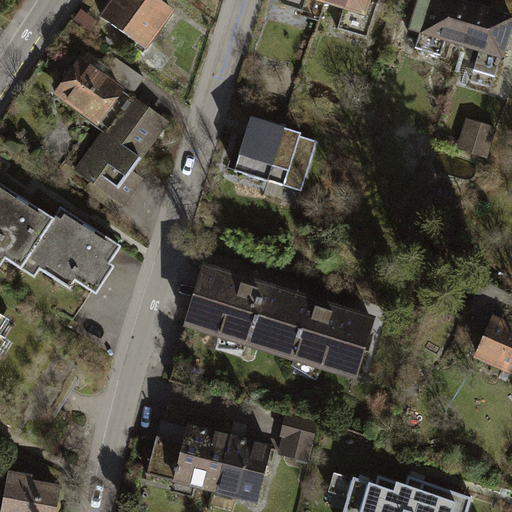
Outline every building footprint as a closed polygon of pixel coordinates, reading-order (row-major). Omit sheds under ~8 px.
[(170,9),(158,0),(107,0),(97,14),(142,47),(170,9)] [(318,0),(326,2),(326,0),(284,0),(283,4),(303,11),(305,0),(318,0)] [(370,2),(370,0),(326,0),(326,2),(345,8),(339,29),(368,38),(378,5),(370,2)] [(464,45),(475,8),(450,0),(421,0),(413,29),(421,31),(416,48),(440,55),(445,40),(464,45)] [(511,0),(493,0),(491,10),(511,16),(511,0)] [(511,51),(511,28),(511,25),(511,18),(475,8),(464,45),(482,50),(475,71),(497,77),(505,49),(511,51)] [(108,70),(88,55),(59,94),(108,130),(132,98),(103,77),(108,70)] [(132,98),(108,130),(78,170),(124,204),(142,180),(131,172),(167,123),(132,98)] [(318,139),(252,118),(235,171),(269,181),(274,167),(306,177),(318,139)] [(496,129),(468,120),(459,148),(487,157),(496,129)] [(28,276),(62,223),(23,198),(0,183),(0,267),(11,275),(15,268),(28,276)] [(62,223),(28,276),(41,285),(47,276),(80,297),(86,289),(103,300),(121,272),(116,269),(126,253),(88,229),(67,216),(62,223)] [(448,250),(429,243),(422,261),(430,264),(427,270),(438,275),(448,250)] [(379,321),(206,266),(187,329),(359,383),(379,321)] [(511,300),(511,294),(483,281),(470,312),(474,314),(479,302),(500,311),(480,356),(511,370),(511,327),(510,326),(511,321),(511,313),(507,311),(511,300)] [(12,329),(0,321),(0,366),(12,347),(4,342),(12,329)] [(284,459),(312,466),(322,428),(287,419),(282,440),(289,441),(284,459)] [(211,500),(226,438),(161,423),(146,484),(211,500)] [(226,438),(211,500),(258,511),(274,450),(226,438)] [(36,477),(7,473),(1,511),(60,511),(65,486),(35,482),(36,477)] [(479,511),(482,503),(418,484),(415,493),(387,484),(385,494),(362,487),(354,511),(479,511)]
